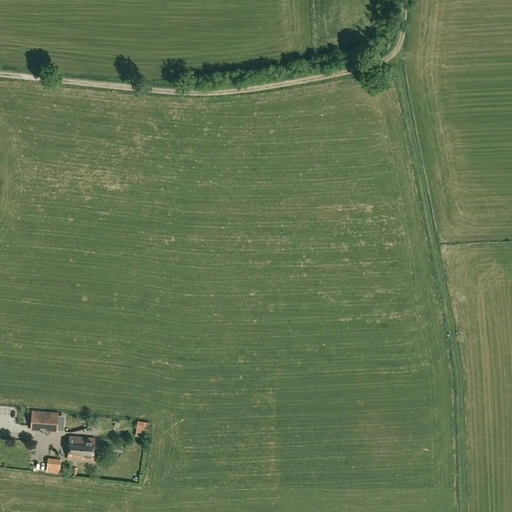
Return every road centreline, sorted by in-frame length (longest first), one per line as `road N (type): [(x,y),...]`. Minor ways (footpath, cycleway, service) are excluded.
road 1 (track): [(459,511),(449,343),(435,306),(394,52)]
road 2 (track): [(394,52),(355,71),(207,93),(0,74)]
